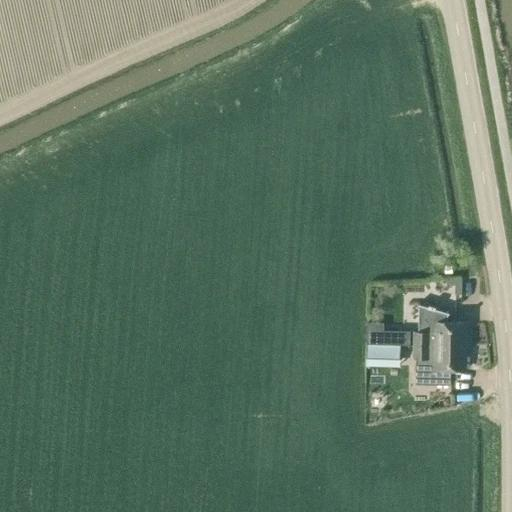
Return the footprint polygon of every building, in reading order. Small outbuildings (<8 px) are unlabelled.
[(414,332),(414,346),(466,346),(466,323),(448,322),(448,314),(449,315),(450,314),(448,313),(448,311),(447,311),(447,313),(436,309),(436,308),(429,305),(428,307),(420,305),(420,303),(418,303),(418,304),(417,305),(418,306),(418,332),(414,332)] [(385,344),(410,344),(410,331),(385,331),(385,344)] [(385,346),(385,362),(400,363),(400,347),(385,346)] [(465,370),(466,346),(414,346),(414,359),(416,359),(416,385),(450,385),(451,370),(465,370)] [(367,386),(367,416),(385,417),(386,386),(367,386)]
